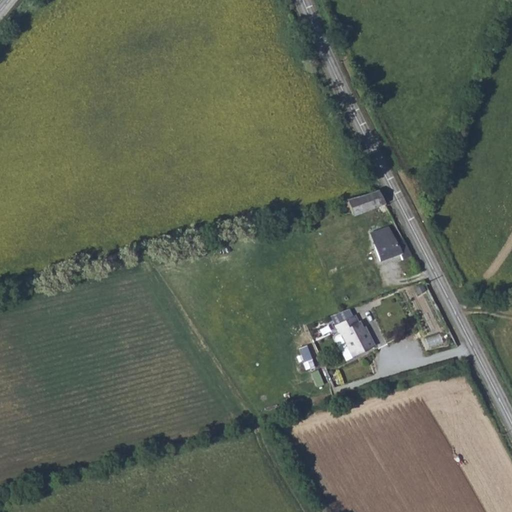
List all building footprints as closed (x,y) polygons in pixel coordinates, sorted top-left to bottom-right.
[(376,197),(367,181),(333,199),(333,200),(336,207),(343,203),(348,212),(376,197)] [(404,249),(396,234),(386,238),(381,226),(378,221),(360,230),(374,258),(392,250),(395,254),(404,249)] [(389,221),(381,226),(386,238),(396,234),(389,221)] [(347,227),(314,242),(331,275),(362,261),(347,227)] [(335,336),(334,339),(339,348),(342,349),(346,347),(351,356),(373,345),(365,330),(362,331),(357,321),(356,321),(352,314),(333,325),(337,332),(338,331),(339,334),(335,336)] [(440,333),(427,337),(429,345),(442,341),(440,333)] [(301,349),(304,360),(311,358),(308,347),(301,349)]
